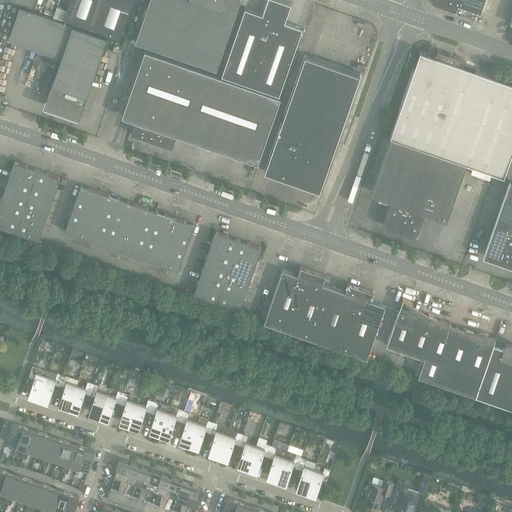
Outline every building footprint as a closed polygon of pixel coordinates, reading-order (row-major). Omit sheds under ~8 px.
[(120,39),(133,0),(70,0),(64,19),(120,39)] [(216,70),(240,0),(149,0),(135,42),(216,70)] [(279,95),(302,28),(285,22),(291,3),(281,0),(267,0),(262,14),(245,8),(221,75),(279,95)] [(431,0),(432,0),(432,1),(433,2),(434,3),(456,10),(458,5),(480,13),(484,0),(431,0)] [(107,36),(20,6),(9,36),(9,37),(9,36),(62,54),(44,106),(79,118),(107,36)] [(463,58),(438,49),(429,74),(413,69),(391,134),(466,161),(504,174),(511,150),(511,81),(475,69),(468,91),(454,86),(463,58)] [(280,97),(145,50),(125,106),(138,110),(130,133),(172,147),(177,134),(217,148),(258,163),(280,97)] [(305,55),(267,164),(288,172),(286,176),(299,180),(301,176),(322,183),(360,74),(353,72),(352,71),(313,58),(312,57),(305,55)] [(466,161),(391,134),(371,192),(392,199),(383,225),(416,237),(425,211),(446,218),(466,161)] [(0,226),(39,240),(56,190),(60,177),(14,161),(0,202),(0,226)] [(511,179),(510,179),(483,256),(511,265),(511,179)] [(178,270),(194,224),(81,185),(65,231),(178,270)] [(239,310),(257,260),(261,247),(215,231),(193,294),(239,310)] [(367,358),(385,305),(370,300),(373,291),(348,283),(345,291),(323,283),(326,275),(300,266),(297,275),(282,269),(264,322),(367,358)] [(493,343),(484,340),(485,335),(486,336),(487,335),(478,333),(477,334),(478,334),(477,335),(473,334),(473,333),(474,333),(474,332),(465,329),(465,330),(466,331),(465,333),(446,327),(447,324),(447,325),(448,324),(440,320),(440,321),(440,322),(435,321),(436,319),(437,318),(428,314),(428,315),(429,315),(427,320),(408,314),(412,304),(412,305),(413,304),(403,296),(402,297),(403,298),(387,345),(425,358),(418,376),(475,396),(493,344),(493,343)] [(499,404),(511,366),(511,344),(510,344),(508,344),(506,345),(505,345),(504,348),(493,344),(475,396),(499,404)] [(38,368),(32,366),(29,376),(34,378),(29,393),(39,397),(47,376),(37,372),(38,368)] [(511,408),(511,366),(499,404),(511,408)] [(47,376),(39,397),(48,400),(54,384),(59,385),(63,375),(57,373),(55,379),(47,376)] [(69,376),(63,375),(59,385),(64,387),(59,402),(69,406),(77,384),(67,381),(69,376)] [(77,384),(69,406),(78,409),(84,392),(89,394),(93,383),(88,381),(86,387),(77,384)] [(100,415),(107,393),(109,388),(99,384),(99,385),(93,383),(89,394),(95,396),(90,411),(100,415)] [(107,393),(100,415),(109,418),(114,401),(120,403),(123,392),(118,390),(116,396),(107,393)] [(130,424),(137,402),(139,397),(129,394),(123,392),(120,403),(125,405),(120,420),(130,424)] [(137,402),(130,424),(139,427),(145,410),(150,412),(154,401),(148,399),(146,405),(137,402)] [(159,403),(154,401),(150,412),(155,414),(150,429),(160,433),(168,411),(158,408),(159,403)] [(168,411),(160,433),(169,436),(169,435),(175,419),(180,421),(184,410),(170,405),(168,411)] [(190,412),(184,410),(180,421),(185,423),(180,439),(189,443),(197,421),(187,418),(190,412)] [(197,421),(189,443),(199,446),(204,431),(209,433),(213,422),(208,420),(208,418),(199,415),(197,421)] [(219,424),(213,422),(209,433),(215,434),(209,451),(219,455),(229,428),(219,424)] [(23,426),(13,423),(6,442),(17,446),(18,444),(17,444),(23,426)] [(34,430),(23,426),(17,444),(18,444),(24,446),(27,447),(34,430)] [(229,428),(219,455),(228,458),(233,443),(239,444),(242,434),(237,432),(238,431),(229,428)] [(34,430),(27,447),(24,446),(23,452),(28,454),(30,448),(38,451),(44,433),(34,430)] [(54,437),(44,433),(38,451),(45,454),(48,455),(54,437)] [(248,436),(242,434),(239,444),(244,446),(238,463),(248,466),(256,445),(246,442),(248,436)] [(64,441),(54,437),(48,455),(45,454),(43,459),(49,461),(51,456),(58,458),(64,441)] [(74,444),(64,441),(58,458),(65,461),(68,462),(74,444)] [(74,444),(68,462),(65,461),(63,466),(69,468),(71,463),(78,465),(85,448),(74,444)] [(256,445),(248,466),(257,470),(257,469),(263,454),(268,456),(272,445),(266,444),(264,448),(256,445)] [(277,447),(272,445),(268,456),(273,458),(267,475),(278,478),(287,450),(277,447)] [(95,451),(85,448),(78,465),(77,467),(88,471),(95,451)] [(287,450),(278,478),(286,481),(292,466),(297,468),(301,457),(295,455),(296,453),(287,450)] [(307,490),(314,469),(316,463),(301,457),(297,468),(302,470),(297,487),(307,490)] [(131,464),(120,460),(114,478),(121,480),(119,492),(110,489),(107,499),(117,503),(131,464)] [(141,467),(131,464),(117,503),(128,506),(131,496),(123,493),(128,483),(135,485),(141,467)] [(151,471),(141,467),(135,485),(141,488),(139,499),(131,496),(128,506),(138,510),(151,471)] [(314,469),(307,490),(316,493),(321,478),(327,480),(330,469),(325,467),(323,472),(314,469)] [(162,474),(151,471),(138,510),(144,511),(148,511),(152,503),(144,501),(149,490),(155,493),(162,474)] [(18,475),(7,472),(1,489),(2,490),(9,492),(12,493),(18,475)] [(159,511),(172,478),(162,474),(155,493),(162,495),(159,506),(152,503),(148,511),(159,511)] [(28,479),(18,475),(12,493),(9,492),(7,497),(13,499),(14,494),(22,497),(28,479)] [(182,482),(172,478),(159,511),(171,511),(172,510),(164,508),(169,497),(176,500),(182,482)] [(38,482),(28,479),(22,497),(29,499),(32,500),(38,482)] [(382,487),(371,483),(365,502),(379,507),(384,492),(389,494),(393,483),(385,480),(382,487)] [(48,486),(38,482),(32,500),(29,499),(27,504),(33,506),(35,501),(42,504),(48,486)] [(182,511),(192,485),(182,482),(176,500),(182,502),(179,511),(176,511),(172,510),(171,511),(182,511)] [(203,489),(192,485),(182,511),(185,511),(190,505),(197,507),(203,489)] [(59,490),(48,486),(42,504),(49,506),(52,507),(59,490)] [(418,492),(417,494),(423,496),(426,488),(420,486),(418,492)] [(398,503),(394,511),(412,511),(418,497),(417,496),(417,494),(418,492),(404,487),(403,492),(402,491),(399,498),(399,499),(398,503)] [(69,493),(59,490),(52,507),(49,506),(48,511),(49,511),(53,511),(55,508),(62,510),(63,511),(69,493)] [(74,511),(79,497),(69,493),(63,511),(62,510),(61,511),(74,511)] [(234,511),(239,501),(228,497),(222,511),(234,511)] [(480,499),(477,506),(484,509),(487,502),(480,499)] [(246,511),(249,505),(239,501),(234,511),(246,511)] [(427,511),(449,511),(450,509),(431,503),(427,511)]
